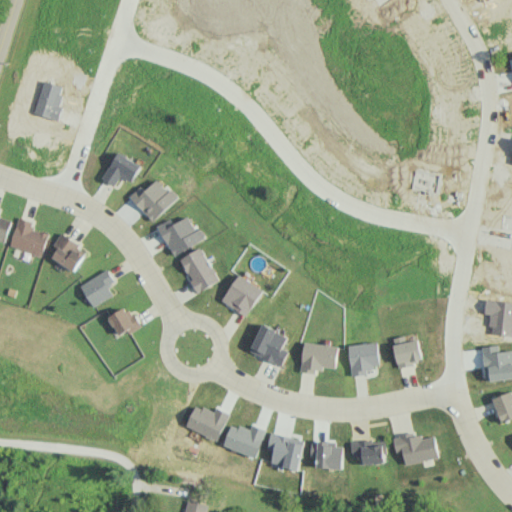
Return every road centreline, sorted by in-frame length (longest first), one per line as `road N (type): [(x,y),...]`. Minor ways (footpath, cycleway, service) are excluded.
road 1 (residential): [(460,0),(485,47),(494,91),(490,171),(466,230),(451,399)]
road 2 (residential): [(121,40),(173,51),(239,86),(322,176),(358,201),(466,230)]
road 3 (residential): [(213,366),(309,405),(445,395),(511,492)]
road 4 (residential): [(0,177),(68,196),(126,229),(170,294),(180,324)]
road 5 (residential): [(68,196),(134,0)]
road 6 (residential): [(0,441),(127,460),(137,474),(131,511)]
road 7 (residential): [(173,328),(166,341),(174,367),(187,374),(213,366),(220,339),(212,327),(199,320),(173,328)]
